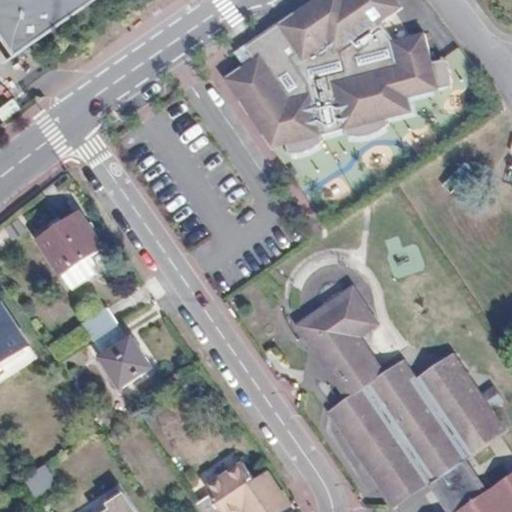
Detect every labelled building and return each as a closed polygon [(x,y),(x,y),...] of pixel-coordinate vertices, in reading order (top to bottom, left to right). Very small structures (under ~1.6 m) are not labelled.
[(0,0),(0,52),(21,76),(130,0),(0,0)] [(435,29),(403,37),(390,18),(414,2),(412,0),(321,0),(308,9),(308,8),(301,12),(293,18),(293,19),(277,30),(277,32),(261,43),(268,54),(255,63),(254,62),(240,72),(241,73),(238,74),(285,143),(299,140),(301,148),(336,138),(334,132),(358,125),(360,131),(403,120),(401,114),(426,107),(422,92),(465,80),(457,54),(443,58),(435,29)] [(106,250),(83,217),(42,246),(75,293),(97,278),(87,262),(106,250)] [(356,287),(344,296),(363,298),(356,287)] [(392,460),(406,481),(407,482),(412,480),(437,484),(455,511),(511,511),(511,486),(492,500),(464,457),(464,449),(465,446),(466,441),(492,446),(493,444),(497,426),(500,416),(486,395),(436,386),(431,379),(423,384),(415,372),(405,378),(399,369),(388,376),(364,341),(383,327),(363,298),(344,296),(329,306),(327,323),(312,322),(308,337),(321,357),(328,357),(328,362),(332,368),(335,374),(334,376),(348,397),(355,398),(353,406),(347,435),(361,456),(392,460)] [(0,373),(1,375),(8,371),(4,365),(32,346),(5,306),(0,309),(0,373)] [(300,325),(308,337),(312,322),(327,323),(329,306),(300,325)] [(84,328),(95,344),(119,327),(108,311),(84,328)] [(119,327),(95,344),(106,359),(99,364),(112,384),(118,380),(124,390),(155,369),(134,339),(130,342),(119,327)] [(388,376),(399,369),(408,363),(383,327),(364,341),(388,376)] [(436,386),(486,395),(460,359),(431,379),(436,386)] [(405,378),(415,372),(408,363),(399,369),(405,378)] [(333,415),(347,435),(353,406),(350,403),(333,415)] [(511,433),(500,416),(497,426),(493,444),(511,433)] [(361,456),(387,493),(406,481),(392,460),(361,456)] [(195,503),(201,511),(224,511),(242,500),(250,511),(280,511),(288,507),(268,475),(256,483),(242,462),(205,487),(210,494),(195,503)] [(47,466),(25,478),(36,497),(57,485),(47,466)] [(406,481),(387,493),(398,509),(437,484),(412,480),(407,482),(406,481)] [(138,511),(128,497),(109,508),(112,511),(138,511)]
